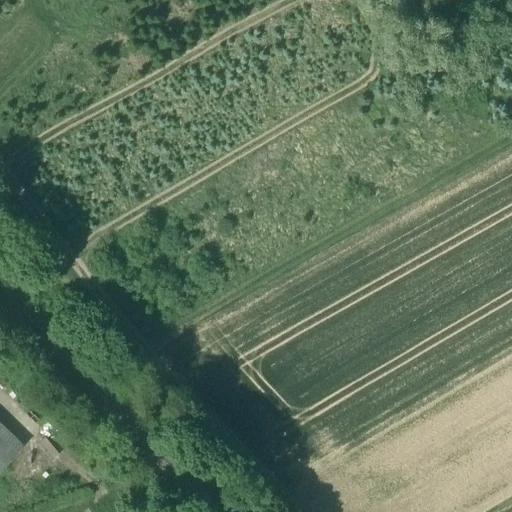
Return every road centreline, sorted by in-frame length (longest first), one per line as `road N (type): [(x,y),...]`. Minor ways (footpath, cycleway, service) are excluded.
road 1 (track): [(293,511),(95,294),(0,169)]
road 2 (track): [(144,349),(511,138)]
road 3 (track): [(64,256),(385,73)]
road 4 (track): [(0,166),(289,0)]
road 5 (track): [(77,0),(50,43),(0,93)]
